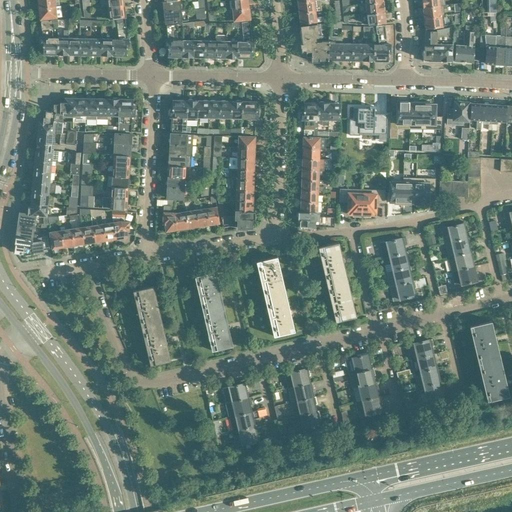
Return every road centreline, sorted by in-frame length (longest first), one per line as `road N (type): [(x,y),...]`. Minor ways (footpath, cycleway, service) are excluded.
road 1 (residential): [(258,358),(137,381),(92,263)]
road 2 (tertiary): [(132,511),(97,412),(39,329)]
road 3 (tertiary): [(27,338),(94,440),(119,511)]
road 4 (residential): [(147,255),(153,75)]
road 5 (primary): [(367,476),(208,511)]
road 6 (residential): [(275,235),(279,76)]
road 7 (primary): [(511,444),(367,476)]
road 8 (residential): [(13,73),(153,75)]
road 9 (primary): [(381,498),(511,469)]
road 10 (residential): [(147,255),(275,235)]
road 11 (residential): [(153,75),(279,76)]
road 12 (residential): [(279,76),(404,79)]
